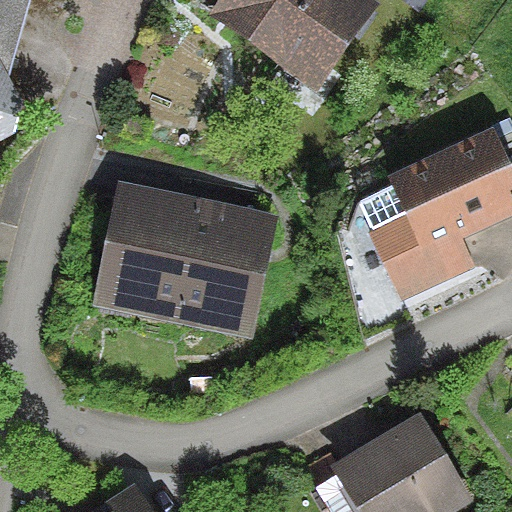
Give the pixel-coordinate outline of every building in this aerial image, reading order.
[(31,0),(0,0),(0,152),(18,146),(23,117),(10,94),(31,0)] [(204,0),(218,9),(224,0),(204,0)] [(224,0),(218,9),(206,28),(315,98),(374,8),(361,0),(224,0)] [(398,232),(368,246),(401,314),(479,276),(464,245),(511,222),(511,175),(494,140),(380,195),(398,232)] [(265,221),(116,195),(97,301),(247,327),(265,221)] [(424,426),(336,479),(356,511),(474,511),(476,511),(424,426)] [(148,511),(138,496),(112,511),(148,511)]
